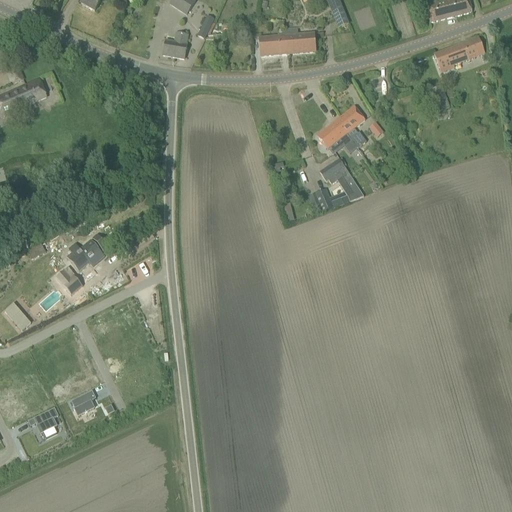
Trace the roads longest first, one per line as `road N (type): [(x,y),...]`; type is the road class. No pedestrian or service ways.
road 1 (unclassified): [(197,511),(169,254),(174,77)]
road 2 (unclassified): [(511,10),(314,74),(174,77)]
road 3 (unclassified): [(174,77),(107,58),(0,8)]
